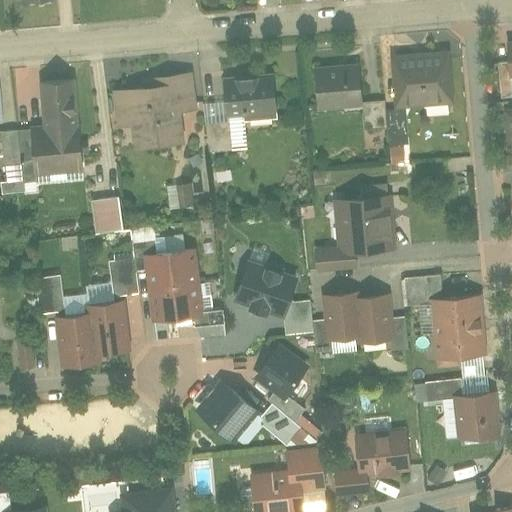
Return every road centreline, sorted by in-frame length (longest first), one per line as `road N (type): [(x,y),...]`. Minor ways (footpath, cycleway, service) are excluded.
road 1 (residential): [(186,34),(473,9)]
road 2 (residential): [(473,9),(491,252),(511,277)]
road 3 (residential): [(0,51),(186,34)]
road 4 (residential): [(0,393),(172,379)]
road 5 (residential): [(511,466),(499,485),(395,511)]
